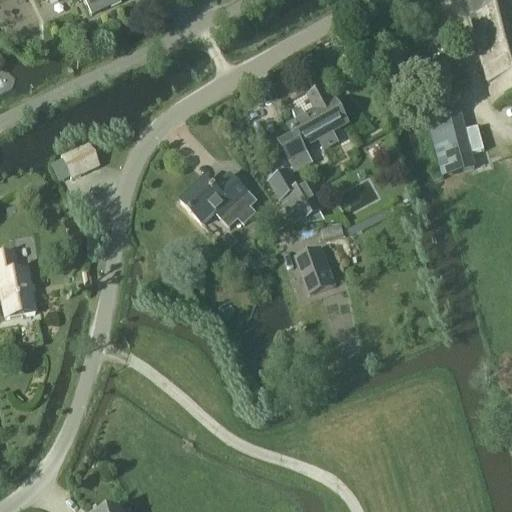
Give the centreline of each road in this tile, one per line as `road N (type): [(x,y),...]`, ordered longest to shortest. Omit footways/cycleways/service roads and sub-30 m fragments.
road 1 (tertiary): [(3,511),(40,487),(61,451),(95,347),(132,166),(151,136),(230,82)]
road 2 (track): [(95,347),(129,362),(243,449),(336,487),(356,511)]
road 3 (unclassified): [(0,124),(201,26)]
road 4 (tertiary): [(230,82),(371,0)]
